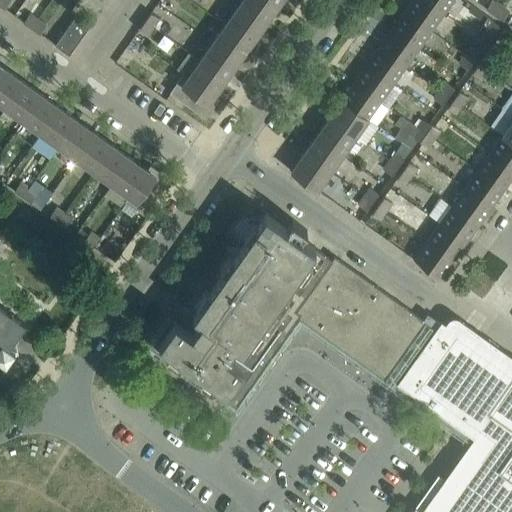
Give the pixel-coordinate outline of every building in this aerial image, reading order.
[(277,7),(267,0),(241,0),(237,5),(264,24),(277,7)] [(444,12),(427,0),(411,0),(405,10),(432,29),(444,12)] [(452,0),(427,0),(444,12),(452,0)] [(495,13),(502,4),(495,0),(491,0),(486,7),(495,13)] [(510,10),(502,4),(495,13),(504,20),(510,10)] [(264,24),(237,5),(225,23),(252,42),(264,24)] [(432,29),(405,10),(392,28),(419,47),(432,29)] [(32,26),(38,17),(30,11),(24,20),(32,26)] [(160,18),(151,11),(145,20),(154,26),(160,18)] [(90,24),(76,14),(55,43),(69,53),(90,24)] [(40,32),(46,23),(38,17),(32,26),(40,32)] [(493,33),(500,23),(490,17),(484,26),(493,33)] [(148,34),(154,26),(145,20),(139,28),(148,34)] [(252,42),(225,23),(212,41),(239,60),(252,42)] [(508,43),(511,36),(511,32),(504,27),(498,36),(508,43)] [(419,47),(392,28),(379,46),(406,65),(419,47)] [(239,60),(212,41),(200,59),(226,78),(239,60)] [(480,51),(480,50),(471,44),(464,53),(474,60),(480,51)] [(406,65),(379,46),(367,63),(394,83),(406,65)] [(474,60),(464,53),(458,61),(468,68),(474,60)] [(494,61),(485,54),(479,63),(488,70),(494,61)] [(200,59),(188,75),(187,76),(214,96),(215,94),(226,78),(200,59)] [(381,100),(394,83),(367,63),(354,81),(381,100)] [(488,70),(479,63),(472,72),(482,78),(488,70)] [(0,102),(5,107),(24,80),(7,67),(0,76),(0,102)] [(187,76),(188,75),(183,72),(170,91),(206,116),(219,97),(215,94),(214,96),(187,76)] [(455,86),(454,86),(445,79),(439,88),(448,95),(455,86)] [(23,119),(42,93),(24,80),(5,107),(23,119)] [(369,118),(381,100),(354,81),(341,99),(369,118)] [(448,95),(439,88),(433,96),(442,103),(448,95)] [(469,97),(460,90),(459,90),(453,98),(463,105),(469,97)] [(41,132),(60,105),(42,93),(23,119),(41,132)] [(457,114),(463,105),(453,98),(447,107),(457,114)] [(369,118),(341,99),(329,117),(356,136),(369,118)] [(59,145),(78,118),(60,105),(41,132),(59,145)] [(432,123),(430,121),(423,116),(416,125),(425,132),(432,123)] [(356,136),(329,117),(316,134),(343,154),(356,136)] [(76,157),(95,131),(78,118),(59,145),(76,157)] [(511,119),(502,134),(511,140),(511,119)] [(441,130),(435,125),(432,123),(425,132),(435,139),(441,130)] [(420,140),(425,132),(416,125),(410,133),(420,140)] [(94,170),(113,144),(95,131),(76,157),(94,170)] [(429,147),(435,139),(425,132),(420,140),(429,147)] [(331,171),(343,154),(316,134),(304,152),(331,171)] [(511,140),(502,134),(489,151),(511,167),(511,140)] [(112,183),(131,156),(113,144),(94,170),(112,183)] [(404,157),(395,150),(388,159),(398,166),(404,157)] [(511,176),(511,167),(489,151),(477,169),(503,188),(511,176)] [(331,171),(304,152),(291,170),(318,189),(331,171)] [(149,169),(147,168),(131,156),(112,183),(128,194),(130,196),(149,169)] [(391,175),(398,166),(388,159),(382,168),(391,175)] [(418,167),(409,161),(402,169),(412,176),(418,167)] [(170,177),(152,165),(150,164),(147,168),(149,169),(130,196),(128,194),(125,199),(144,213),(170,177)] [(405,184),(412,176),(402,169),(396,177),(405,184)] [(503,188),(477,169),(464,187),(491,206),(503,188)] [(23,195),(30,185),(21,179),(15,189),(23,195)] [(31,201),(38,191),(30,185),(23,195),(31,201)] [(372,201),(379,192),(369,185),(363,194),(372,201)] [(491,206),(464,187),(451,204),(478,224),(491,206)] [(367,209),(372,201),(363,194),(357,203),(367,209)] [(393,202),(384,195),(377,205),(386,211),(393,202)] [(58,220),(65,210),(57,204),(50,214),(58,220)] [(478,224),(451,204),(439,222),(465,241),(478,224)] [(381,219),(386,211),(377,205),(371,213),(381,219)] [(74,216),(65,210),(58,220),(67,226),(74,216)] [(334,261),(332,259),(265,211),(184,325),(175,319),(158,342),(235,397),(298,311),(334,261)] [(465,241),(439,222),(426,240),(453,259),(465,241)] [(100,235),(92,229),(85,239),(94,245),(100,235)] [(453,259),(426,240),(413,258),(440,277),(453,259)] [(15,246),(0,266),(0,365),(3,362),(13,369),(72,286),(15,246)] [(335,255),(332,259),(334,261),(298,311),(385,373),(428,312),(427,312),(423,318),(335,255)] [(440,321),(396,381),(398,382),(414,393),(414,394),(416,395),(432,406),(431,406),(433,408),(434,407),(449,419),(451,420),(467,431),(473,436),(419,511),(511,511),(511,355),(483,335),(477,331),(465,321),(460,318),(458,317),(456,316),(454,316),(452,316),(449,317),(448,318),(445,322),(441,319),(440,321)]
